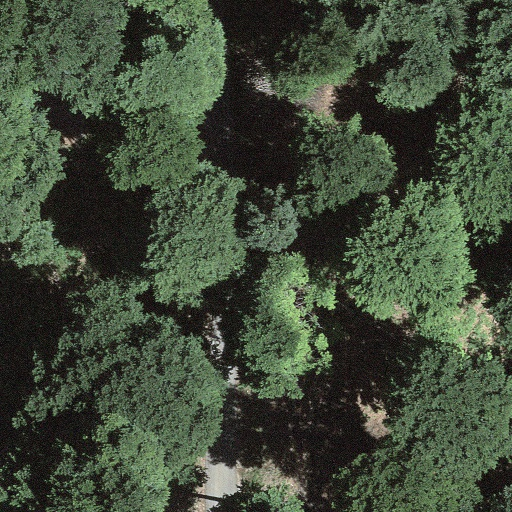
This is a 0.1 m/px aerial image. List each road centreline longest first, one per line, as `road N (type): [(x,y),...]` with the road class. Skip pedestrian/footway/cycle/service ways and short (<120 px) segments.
road 1 (unclassified): [(227,511),(227,282),(208,0)]
road 2 (track): [(227,282),(405,165),(442,120),(500,0)]
